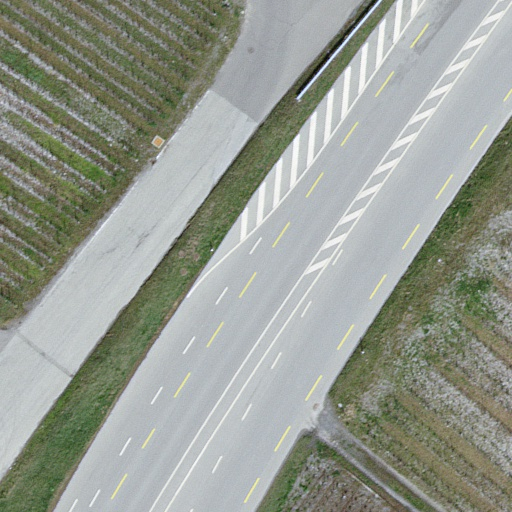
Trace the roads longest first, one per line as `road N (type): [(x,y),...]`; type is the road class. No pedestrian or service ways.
road 1 (primary): [(506,0),(240,376),(157,511)]
road 2 (residential): [(281,0),(277,38),(262,68),(0,417)]
road 3 (track): [(240,376),(420,511)]
